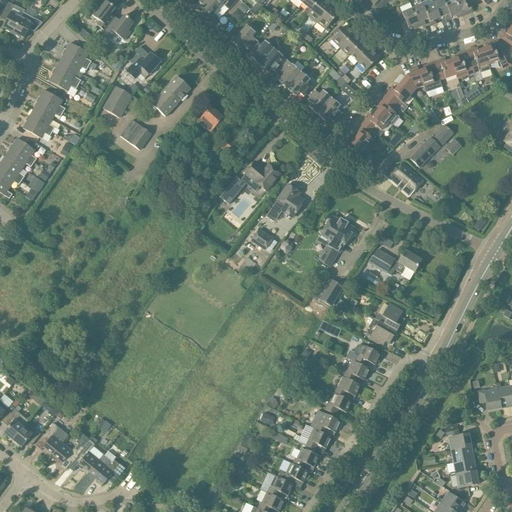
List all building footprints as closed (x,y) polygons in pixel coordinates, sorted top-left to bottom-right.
[(0,0),(0,14),(1,15),(8,3),(3,0),(0,0)] [(224,15),(208,0),(200,0),(196,4),(205,13),(200,19),(211,28),(224,15)] [(208,0),(224,15),(237,1),(235,0),(208,0)] [(308,16),(307,16),(320,1),(320,0),(305,0),(302,4),(307,8),(303,13),(307,17),(308,16)] [(368,0),(370,1),(367,4),(376,13),(388,0),(368,0)] [(451,17),(445,3),(443,0),(442,0),(433,4),(440,18),(444,16),(446,20),(451,17)] [(457,19),(463,17),(461,13),(455,0),(452,0),(445,3),(451,17),(455,16),(457,19)] [(455,0),(461,13),(463,17),(461,13),(465,11),(467,15),(473,12),(467,0),(455,0)] [(103,33),(114,20),(109,16),(115,9),(106,1),(100,8),(98,6),(91,15),(100,21),(97,25),(104,31),(103,33)] [(329,8),(320,1),(307,16),(308,16),(316,23),(329,8)] [(12,35),(22,18),(24,13),(25,11),(15,5),(14,6),(8,3),(1,15),(7,19),(3,27),(7,29),(6,31),(12,35)] [(232,15),(239,20),(248,9),(242,3),(232,15)] [(440,18),(433,4),(424,8),(422,5),(431,26),(437,24),(435,20),(440,18)] [(431,26),(422,5),(412,9),(420,27),(426,24),(424,21),(428,19),(431,26)] [(316,23),(325,30),(338,15),(329,8),(316,23)] [(277,17),(280,13),(274,9),(271,12),(277,17)] [(420,27),(412,9),(402,13),(408,28),(413,26),(414,29),(420,27)] [(22,18),(12,35),(18,38),(19,36),(24,39),(29,29),(34,32),(42,23),(38,21),(36,19),(36,20),(24,13),(22,18)] [(283,21),(286,18),(280,13),(277,17),(283,21)] [(288,15),(286,18),(283,21),(286,24),(291,18),(288,15)] [(397,16),(394,17),(398,22),(399,24),(400,23),(403,22),(403,20),(398,15),(397,16)] [(118,23),(114,20),(103,33),(111,39),(116,34),(124,41),(131,32),(128,30),(134,23),(124,16),(118,23)] [(249,51),(257,41),(252,37),(256,33),(246,25),(232,42),(241,50),(244,47),(249,51)] [(340,48),(358,29),(355,26),(350,31),(345,26),(332,40),(340,48)] [(511,26),(509,30),(508,29),(501,38),(511,46),(511,26)] [(81,29),(77,33),(85,40),(89,35),(81,29)] [(348,56),(363,41),(361,42),(357,38),(362,33),(358,29),(340,48),(348,56)] [(307,35),(301,30),(298,34),(304,38),(307,35)] [(307,35),(304,38),(310,43),(312,40),(307,35)] [(89,66),(91,62),(86,59),(89,54),(88,54),(90,50),(80,41),(77,47),(70,43),(65,53),(89,66)] [(260,66),(263,62),(274,49),(265,41),(261,45),(257,41),(249,51),(253,54),(250,58),(260,66)] [(358,63),(371,49),(363,41),(348,56),(348,57),(350,55),(358,63)] [(489,65),(499,61),(497,55),(503,53),(499,41),(487,45),(488,48),(483,50),(489,65)] [(160,63),(150,54),(148,57),(145,54),(146,53),(140,47),(128,61),(133,65),(126,72),(135,79),(140,74),(145,79),(160,63)] [(489,65),(483,50),(479,51),(478,48),(466,52),(474,74),(479,72),(480,74),(490,70),(488,65),(489,65)] [(276,74),(279,71),(287,61),(274,49),(263,62),(260,66),(269,74),(272,70),(276,74)] [(380,57),(371,49),(358,63),(366,71),(380,57)] [(451,61),(456,76),(457,79),(474,74),(466,52),(454,56),(455,59),(451,61)] [(89,66),(65,53),(60,63),(78,73),(81,68),(86,71),(89,66)] [(456,76),(451,61),(446,62),(445,59),(433,63),(438,75),(440,81),(456,76)] [(287,89),(301,73),(287,61),(279,71),(276,74),(279,71),(284,75),(278,81),(287,89)] [(78,73),(60,63),(54,72),(78,85),(81,81),(75,78),(78,73)] [(440,81),(438,75),(433,63),(417,68),(419,72),(418,72),(420,78),(424,87),(424,88),(427,92),(435,89),(433,84),(440,81)] [(419,72),(417,68),(404,73),(404,74),(405,78),(399,86),(398,86),(404,91),(414,80),(420,78),(418,72),(419,72)] [(342,79),(345,76),(340,70),(337,73),(342,79)] [(78,85),(54,72),(49,82),(67,92),(70,87),(76,90),(78,85)] [(310,80),(301,73),(287,89),(296,97),(299,93),(304,98),(312,88),(307,84),(310,80)] [(97,74),(94,80),(105,84),(108,78),(97,74)] [(342,79),(346,82),(347,83),(347,84),(350,81),(345,76),(342,79)] [(176,77),(151,105),(165,117),(190,89),(176,77)] [(424,87),(420,78),(414,80),(404,91),(398,86),(399,86),(396,83),(395,84),(398,86),(410,96),(416,90),(424,87)] [(357,94),(352,89),(346,85),(347,84),(347,83),(346,82),(345,84),(340,90),(352,100),(357,94)] [(131,96),(138,89),(133,84),(126,91),(130,94),(131,96)] [(148,85),(142,92),(149,98),(155,91),(148,85)] [(410,96),(398,86),(395,90),(392,87),(384,97),(394,105),(398,101),(403,105),(410,96)] [(115,90),(104,113),(120,121),(131,98),(115,90)] [(317,115),(332,99),(323,91),(319,94),(315,90),(307,100),(311,104),(308,108),(317,115)] [(39,101),(62,114),(65,109),(60,106),(62,101),(44,91),(39,101)] [(89,94),(86,99),(93,103),(96,98),(89,94)] [(394,105),(384,97),(376,107),(379,109),(376,113),(388,123),(395,114),(390,110),(394,105)] [(317,115),(326,123),(330,119),(334,124),(342,114),(338,110),(341,106),(332,99),(317,115)] [(60,118),(62,114),(39,101),(33,110),(52,120),(55,115),(60,118)] [(201,121),(191,132),(192,131),(204,141),(203,142),(204,143),(224,120),(212,108),(202,119),(200,117),(201,116),(195,111),(185,122),(190,127),(198,119),(201,121)] [(52,120),(33,110),(28,120),(52,133),(55,128),(49,125),(52,120)] [(388,123),(376,113),(373,116),(370,114),(362,123),(372,132),(373,132),(379,137),(384,132),(382,130),(388,123)] [(52,133),(28,120),(23,129),(41,139),(44,134),(50,137),(52,133)] [(133,123),(121,139),(141,153),(152,136),(133,123)] [(372,132),(362,123),(354,133),(357,136),(354,139),(366,149),(373,141),(368,136),(372,132)] [(445,126),(434,137),(443,145),(454,134),(445,126)] [(389,143),(396,148),(404,137),(398,132),(389,143)] [(72,141),(70,143),(75,146),(79,139),(74,136),(72,141)] [(227,137),(221,146),(233,154),(239,145),(227,137)] [(410,159),(419,168),(440,147),(431,138),(410,159)] [(34,163),(37,159),(31,156),(35,151),(17,139),(11,148),(34,163)] [(366,149),(354,139),(351,143),(348,140),(340,150),(350,158),(354,154),(359,158),(366,149)] [(454,140),(446,148),(454,157),(454,156),(452,155),(461,146),(463,148),(454,140)] [(65,157),(69,150),(64,147),(61,154),(65,157)] [(34,163),(11,148),(5,157),(22,169),(26,164),(31,168),(34,163)] [(22,169),(5,157),(0,164),(0,166),(21,181),(24,177),(19,174),(22,169)] [(255,162),(245,174),(240,180),(236,177),(220,197),(229,205),(250,179),(266,192),(280,175),(279,174),(279,173),(275,170),(274,170),(268,165),(264,171),(260,167),(255,162)] [(423,181),(404,165),(398,171),(392,165),(391,166),(384,174),(410,197),(423,181)] [(21,181),(0,166),(0,179),(10,187),(13,182),(19,186),(21,181)] [(45,172),(41,178),(45,181),(50,175),(45,172)] [(10,187),(0,179),(0,193),(9,199),(12,195),(7,191),(10,187)] [(39,180),(33,189),(38,193),(45,184),(39,180)] [(287,186),(278,200),(286,205),(281,211),(292,218),(304,201),(298,197),(300,194),(294,191),(295,189),(295,187),(291,185),(289,185),(288,186),(287,186)] [(28,207),(32,202),(25,197),(23,196),(19,201),(28,207)] [(477,222),(483,227),(487,222),(481,217),(477,222)] [(330,242),(318,261),(330,267),(341,248),(342,249),(353,230),(332,218),(321,237),(330,242)] [(258,232),(251,242),(265,251),(271,241),(258,232)] [(381,237),(379,244),(391,248),(393,241),(381,237)] [(394,270),(402,274),(406,268),(414,273),(421,261),(405,251),(398,263),(377,250),(369,263),(391,276),(394,270)] [(249,274),(256,264),(247,258),(240,267),(249,274)] [(379,280),(365,271),(362,276),(376,285),(379,280)] [(331,281),(320,299),(332,306),(343,288),(331,281)] [(344,312),(347,304),(339,300),(336,309),(344,312)] [(386,319),(383,324),(397,332),(404,320),(400,317),(403,312),(389,304),(382,317),(386,319)] [(389,344),(397,332),(383,324),(379,322),(374,319),(373,320),(370,325),(370,326),(369,330),(369,331),(372,333),(369,339),(382,347),(385,342),(389,344)] [(356,356),(353,362),(364,368),(364,367),(367,362),(375,366),(376,362),(377,363),(379,362),(381,358),(380,357),(379,356),(380,354),(363,346),(362,347),(359,346),(357,346),(354,353),(355,355),(358,356),(357,357),(356,356)] [(305,350),(302,356),(308,359),(311,353),(305,350)] [(369,370),(364,367),(364,368),(353,362),(352,361),(347,372),(345,371),(342,377),(343,378),(354,383),(356,377),(364,381),(369,370)] [(505,363),(494,364),(495,376),(506,375),(505,363)] [(354,383),(343,378),(338,388),(336,388),(333,394),(334,394),(345,399),(347,394),(355,397),(360,386),(354,383)] [(497,389),(501,409),(511,406),(511,401),(509,387),(504,388),(503,390),(501,390),(500,383),(496,384),(497,389)] [(497,389),(484,392),(488,411),(501,409),(497,389)] [(345,399),(334,394),(328,404),(327,404),(324,410),(335,415),(338,410),(346,413),(351,402),(345,399)] [(271,397),(267,405),(275,410),(277,404),(275,400),(272,398),(271,397)] [(37,404),(41,406),(46,400),(42,398),(37,404)] [(1,399),(0,400),(0,418),(5,422),(13,412),(15,409),(11,405),(8,408),(3,404),(2,401),(1,399)] [(13,412),(5,422),(10,426),(3,433),(12,441),(23,427),(19,423),(22,420),(18,416),(20,413),(16,409),(13,412)] [(325,435),(328,430),(335,433),(340,422),(323,414),(318,424),(316,424),(314,430),(325,435)] [(26,423),(23,427),(12,441),(21,448),(28,440),(33,444),(40,435),(26,423)] [(43,448),(53,456),(62,444),(68,436),(53,424),(35,446),(41,451),(43,448)] [(325,435),(314,430),(308,440),(307,440),(304,446),(316,451),(318,446),(326,449),(331,438),(325,435)] [(449,438),(451,451),(471,447),(469,434),(449,438)] [(83,448),(71,463),(72,463),(68,467),(73,472),(77,467),(80,469),(82,467),(89,472),(98,460),(89,453),(95,445),(95,444),(90,441),(89,440),(86,445),(83,448)] [(62,444),(53,456),(62,463),(60,466),(65,471),(68,467),(72,463),(71,463),(83,448),(78,444),(71,452),(62,444)] [(453,458),(454,463),(473,459),(471,447),(451,451),(446,452),(447,456),(454,454),(454,457),(453,458)] [(295,458),(292,464),(292,465),(303,470),(304,470),(307,471),(309,466),(313,468),(319,457),(301,448),(296,459),(295,458)] [(242,463),(231,458),(226,468),(237,473),(242,463)] [(473,459),(454,463),(454,468),(457,469),(457,471),(450,473),(451,477),(456,476),(476,472),(473,459)] [(98,460),(89,472),(98,480),(96,483),(101,487),(107,480),(113,484),(125,469),(114,460),(108,468),(98,460)] [(292,465),(292,464),(291,464),(286,474),(284,474),(282,480),(281,480),(293,486),(296,480),(303,484),(304,480),(306,481),(308,480),(310,477),(309,474),(308,474),(308,472),(307,471),(304,470),(303,470),(292,465)] [(476,472),(456,476),(458,488),(478,485),(476,472)] [(293,486),(281,480),(282,480),(275,477),(270,488),(269,487),(266,493),(277,499),(278,499),(282,501),(285,495),(287,497),(293,486)] [(277,499),(266,493),(261,504),(260,504),(257,509),(259,510),(262,511),(269,511),(271,509),(276,511),(278,511),(284,502),(282,501),(278,499),(277,499)] [(441,504),(452,511),(459,511),(465,504),(448,493),(445,497),(446,499),(444,501),(438,497),(436,500),(441,503),(441,504)]
